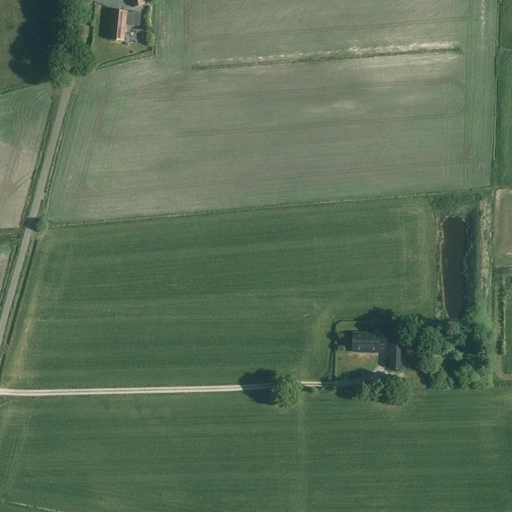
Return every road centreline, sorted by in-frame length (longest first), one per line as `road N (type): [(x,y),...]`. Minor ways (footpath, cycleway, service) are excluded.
road 1 (track): [(0,392),(355,383),(383,373)]
road 2 (unclassified): [(0,342),(83,0)]
